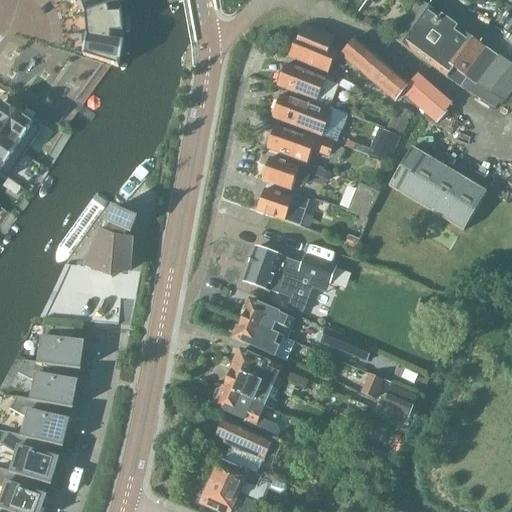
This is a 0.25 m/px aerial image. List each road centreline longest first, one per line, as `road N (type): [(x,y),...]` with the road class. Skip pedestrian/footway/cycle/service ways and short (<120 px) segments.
road 1 (unclassified): [(125,503),(209,49)]
road 2 (residential): [(72,511),(113,345)]
